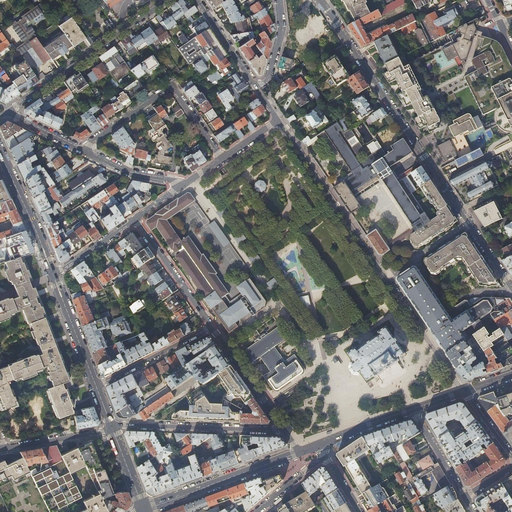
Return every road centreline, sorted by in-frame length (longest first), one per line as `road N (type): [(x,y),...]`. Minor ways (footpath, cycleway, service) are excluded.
road 1 (residential): [(318,0),(511,291)]
road 2 (residential): [(462,391),(277,119)]
road 3 (residential): [(222,158),(172,88),(83,150)]
road 4 (residential): [(8,111),(164,0)]
road 5 (residential): [(283,429),(112,428)]
road 6 (secondary): [(143,509),(296,453)]
road 7 (residential): [(210,326),(135,219)]
road 8 (residential): [(210,326),(96,387)]
road 9 (secondary): [(54,276),(3,160)]
road 10 (residential): [(283,429),(210,326)]
